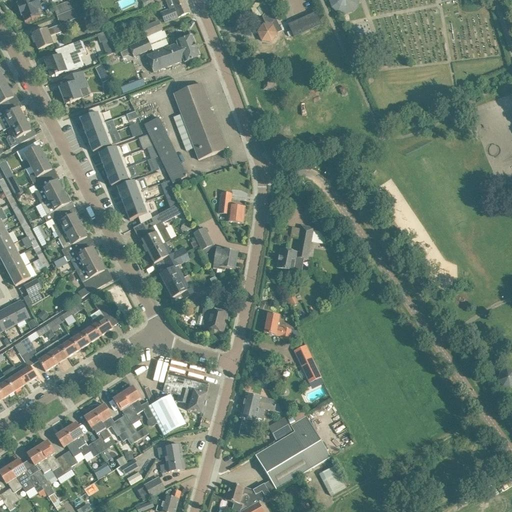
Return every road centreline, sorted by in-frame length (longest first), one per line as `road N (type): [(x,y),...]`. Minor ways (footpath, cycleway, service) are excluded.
road 1 (unclassified): [(511,452),(325,184),(302,171),(262,167)]
road 2 (residential): [(158,326),(0,26)]
road 3 (tertiary): [(233,363),(258,239),(262,167)]
road 4 (residential): [(158,326),(0,428)]
road 5 (tertiary): [(262,167),(198,0)]
road 6 (tertiary): [(194,511),(233,363)]
